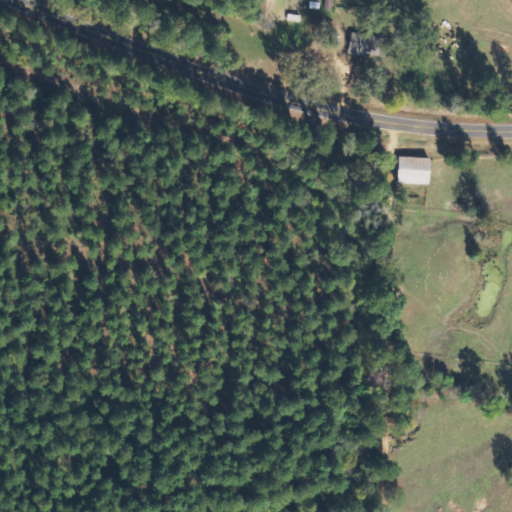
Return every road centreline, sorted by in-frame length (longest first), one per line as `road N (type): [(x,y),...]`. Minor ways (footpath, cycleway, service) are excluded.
road 1 (secondary): [(16,0),(216,77),(343,114),(511,131)]
road 2 (residential): [(396,124),(396,511)]
